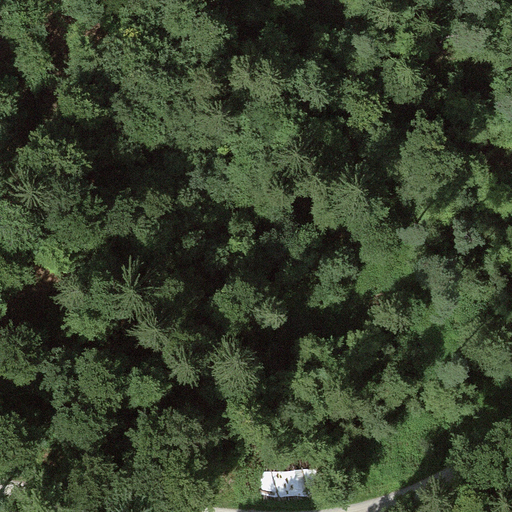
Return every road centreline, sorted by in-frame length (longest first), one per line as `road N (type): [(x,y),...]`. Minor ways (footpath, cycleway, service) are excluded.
road 1 (track): [(0,489),(112,504),(307,511)]
road 2 (track): [(349,511),(511,429)]
